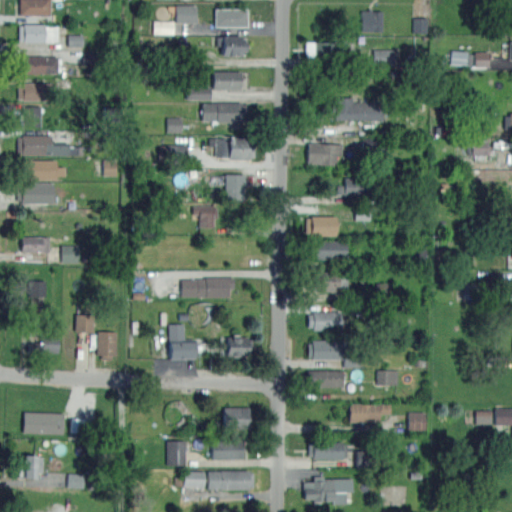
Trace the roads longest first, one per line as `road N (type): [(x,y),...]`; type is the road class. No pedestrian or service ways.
road 1 (residential): [(282,0),(279,511)]
road 2 (residential): [(280,381),(0,370)]
